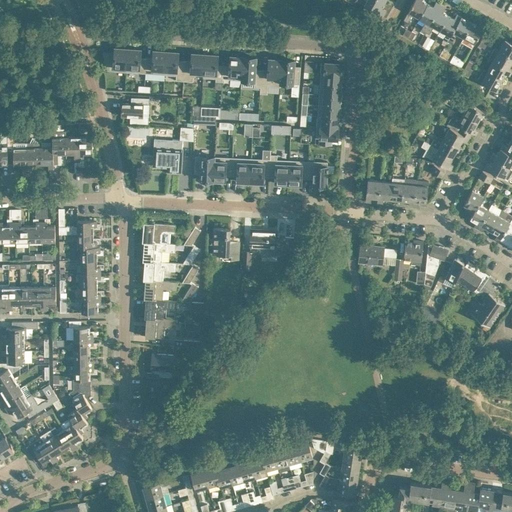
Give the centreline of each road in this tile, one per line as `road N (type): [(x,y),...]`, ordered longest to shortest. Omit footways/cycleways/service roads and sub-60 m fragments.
road 1 (residential): [(77,38),(106,30),(348,47),(361,60),(347,211)]
road 2 (unclassified): [(3,511),(21,494),(105,465),(123,440),(120,200)]
road 3 (residential): [(347,211),(120,200)]
road 4 (residential): [(365,511),(372,472),(386,459),(511,477)]
road 5 (unclassified): [(120,200),(77,38)]
road 6 (residential): [(511,88),(476,164),(437,220)]
road 7 (residential): [(120,200),(0,199)]
